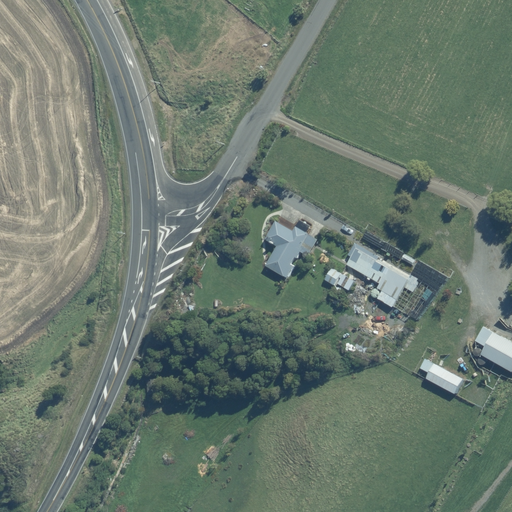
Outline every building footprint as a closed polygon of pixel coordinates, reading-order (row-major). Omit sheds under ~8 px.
[(277,220),(276,222),(267,238),(280,245),(269,266),(291,278),(297,266),(293,264),(297,258),(300,259),(304,252),(311,256),(320,239),(298,227),(296,230),(277,220)] [(358,248),(349,264),(370,276),(369,278),(372,280),(373,278),(381,282),(378,288),(384,291),(379,299),(419,321),(450,277),(420,261),(410,278),(390,266),(388,270),(385,268),(387,264),(358,248)] [(342,273),(333,269),(327,280),(336,285),(342,273)] [(511,340),(486,325),(477,341),(488,347),(484,355),(511,370),(511,340)] [(466,378),(427,358),(421,368),(431,373),(428,379),(458,394),(466,378)]
